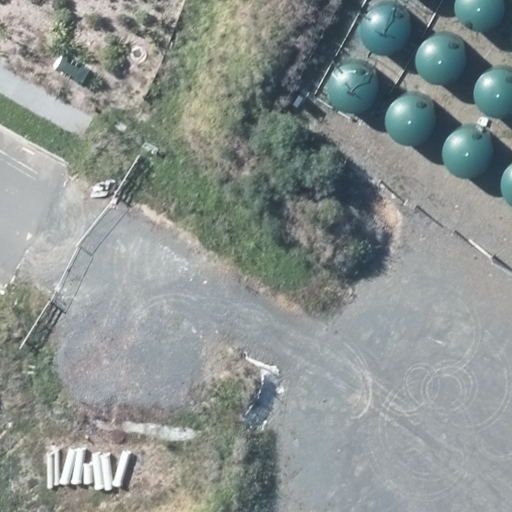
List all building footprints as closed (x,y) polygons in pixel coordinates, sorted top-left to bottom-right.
[(447,11),(451,19),(457,25),(465,29),(473,30),(481,28),(489,24),(494,18),(497,10),(498,1),(497,0),(447,0),(447,3),(447,11)] [(360,35),(364,43),(370,49),(377,53),(386,54),(394,52),(401,48),(407,41),(410,33),(410,25),(408,17),(403,10),(396,5),(388,3),(379,3),(372,6),(365,11),(361,19),(359,27),(360,35)] [(417,67),(420,75),(426,81),(434,85),(443,86),(451,84),(458,80),(464,73),(467,65),(467,57),(465,49),(460,42),(453,37),(445,35),(436,35),(429,38),(422,44),(418,51),(416,59),(417,67)] [(331,93),(334,101),(340,107),(348,111),(356,112),(365,111),(372,106),(378,100),(381,92),(381,83),(379,75),(374,68),(367,64),(359,61),(350,62),(343,65),(336,70),(332,77),(330,85),(331,93)] [(475,102),(479,109),(485,115),(492,119),(501,120),(509,119),(511,116),(511,72),(503,69),(494,70),(487,73),(480,78),(476,85),(474,93),(475,102)] [(388,126),(391,133),(397,139),(405,143),(413,144),(422,143),(429,138),(435,132),(438,124),(438,115),(435,107),(431,100),(424,95),(415,93),(407,94),(399,97),(393,102),(389,109),(387,117),(388,126)] [(446,160),(449,168),(455,174),(463,178),(471,179),(480,177),(487,173),(493,166),(496,158),(496,150),(494,142),(489,135),(482,130),(474,128),(465,128),(457,131),(451,136),(447,144),(445,151),(446,160)] [(503,192),(507,200),(511,205),(511,165),(508,169),(504,176),(502,184),(503,192)]
